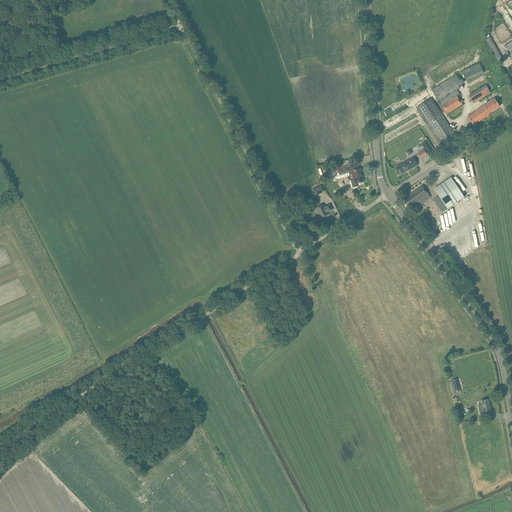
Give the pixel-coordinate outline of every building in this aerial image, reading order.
[(506,27),(511,23),(511,20),(506,7),(499,10),(506,27)] [(436,77),(470,58),(467,51),(432,71),(436,77)] [(466,79),(484,74),(480,64),(462,69),(466,79)] [(456,75),(431,90),(447,114),(462,104),(457,96),(460,94),(456,90),(462,86),(461,85),(464,83),(461,79),(459,80),(456,75)] [(473,103),(491,93),(486,84),(471,92),(472,93),(469,95),(473,103)] [(427,123),(443,146),(457,137),(441,114),(441,113),(431,98),(417,108),(427,123)] [(467,117),(470,121),(473,125),(489,115),(489,114),(500,107),(494,98),(483,106),(467,117)] [(422,144),(421,144),(428,156),(429,155),(431,159),(436,156),(434,152),(427,140),(426,141),(422,144)] [(402,174),(417,165),(413,158),(397,166),(402,174)] [(338,169),(337,169),(337,170),(338,174),(339,176),(349,173),(349,174),(352,173),(354,180),(351,180),(352,188),(357,187),(356,183),(363,182),(361,174),(362,174),(360,169),(356,170),(355,166),(351,167),(350,166),(347,167),(338,169)] [(337,170),(328,174),(330,178),(336,175),(338,174),(337,170)] [(464,197),(451,178),(433,189),(444,205),(439,209),(440,211),(446,207),(447,209),(464,197)] [(312,190),(315,196),(325,191),(322,185),(312,190)] [(409,208),(413,205),(419,201),(421,205),(430,198),(422,186),(408,196),(408,195),(403,199),(409,208)] [(328,215),(327,214),(327,213),(332,210),(329,204),(324,207),(323,205),(316,209),(317,210),(321,219),(328,215)] [(457,379),(451,380),(454,391),(460,390),(457,379)] [(483,412),(485,412),(490,411),(488,400),(481,401),(483,412)]
